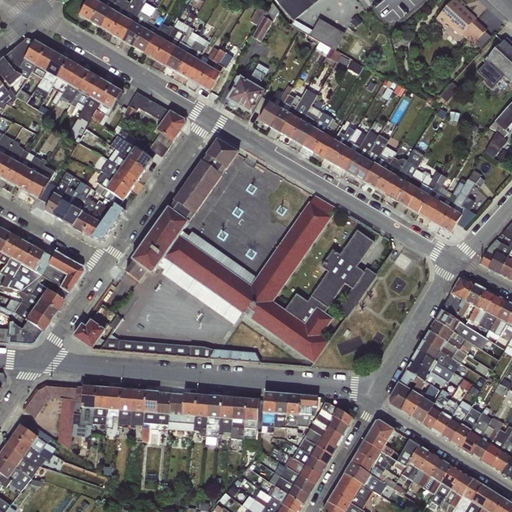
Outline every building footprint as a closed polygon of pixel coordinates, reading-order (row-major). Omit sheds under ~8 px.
[(88,0),(78,17),(89,23),(103,0),(88,0)] [(100,30),(118,0),(103,0),(89,23),(100,30)] [(118,0),(100,30),(111,36),(130,4),(126,2),(125,0),(118,0)] [(111,36),(122,42),(140,12),(136,9),(140,0),(132,0),(130,4),(111,36)] [(277,0),(293,20),(319,0),(277,0)] [(461,37),(477,19),(465,7),(466,5),(460,0),(454,0),(436,19),(442,26),(446,23),(461,37)] [(253,36),(262,42),(281,9),(273,4),(269,11),(260,6),(252,20),(259,25),(253,36)] [(178,21),(173,29),(155,62),(166,68),(196,17),(198,13),(192,10),(184,24),(178,21)] [(150,18),(140,12),(122,42),(133,49),(150,18)] [(144,55),(159,30),(154,27),(158,18),(153,15),(150,18),(133,49),(144,55)] [(166,68),(177,74),(199,37),(193,33),(201,20),(197,18),(196,17),(166,68)] [(319,19),(311,38),(339,49),(347,30),(319,19)] [(163,23),(159,30),(144,55),(155,62),(173,29),(163,23)] [(210,44),(199,37),(177,74),(188,81),(203,56),(210,44)] [(487,62),(477,73),(494,88),(504,78),(511,84),(511,82),(511,43),(507,39),(486,61),(487,62)] [(35,42),(26,40),(4,59),(13,71),(17,74),(24,61),(35,42)] [(46,48),(35,42),(24,61),(35,67),(46,48)] [(46,73),(57,54),(46,48),(35,67),(46,73)] [(208,59),(203,56),(188,81),(199,87),(220,51),(215,48),(208,59)] [(223,70),(224,69),(227,70),(233,59),(220,51),(199,87),(210,94),(223,70)] [(58,80),(69,61),(57,54),(46,73),(58,80)] [(13,71),(4,59),(0,62),(0,75),(10,88),(22,77),(17,74),(13,71)] [(35,67),(24,61),(17,74),(22,77),(27,81),(30,76),(35,67)] [(68,86),(79,67),(69,61),(58,80),(68,86)] [(229,108),(233,110),(238,108),(252,116),(265,92),(258,88),(269,71),(259,65),(249,82),(241,78),(237,79),(234,84),(235,86),(226,101),(229,103),(229,108)] [(35,67),(30,76),(40,83),(46,73),(35,67)] [(78,92),(90,74),(79,67),(68,86),(78,92)] [(53,89),(58,80),(46,73),(40,83),(35,92),(47,98),(53,89)] [(90,99),(100,80),(90,74),(78,92),(90,99)] [(10,88),(0,75),(0,82),(4,87),(8,93),(10,91),(10,88)] [(68,86),(58,80),(53,89),(59,93),(52,104),(56,107),(65,93),(68,86)] [(100,105),(111,86),(100,80),(90,99),(100,105)] [(78,92),(68,86),(65,93),(70,96),(74,99),(78,92)] [(122,93),(111,86),(100,105),(112,112),(122,93)] [(17,99),(27,105),(27,104),(30,99),(31,97),(20,90),(15,97),(10,91),(8,93),(4,87),(0,89),(0,102),(1,103),(5,104),(11,100),(14,103),(17,99)] [(273,97),(272,100),(258,122),(269,128),(290,95),(293,89),(288,87),(280,100),(273,97)] [(84,108),(90,99),(78,92),(74,99),(71,105),(76,108),(83,113),(86,108),(84,108)] [(162,123),(170,113),(136,94),(123,117),(133,121),(139,110),(162,123)] [(280,134),(302,99),(297,96),(295,98),(290,95),(269,128),(280,134)] [(71,105),(74,99),(70,96),(64,106),(69,109),(67,112),(72,115),(76,108),(71,105)] [(30,99),(27,104),(32,107),(35,102),(30,99)] [(100,105),(90,99),(84,108),(86,108),(95,114),(100,105)] [(312,105),(302,99),(280,134),(290,141),(311,107),(312,105)] [(104,126),(112,112),(100,105),(95,114),(93,119),(104,126)] [(41,107),(38,112),(49,118),(52,113),(41,107)] [(319,120),(322,114),(311,107),(290,141),(302,148),(319,120)] [(184,121),(170,113),(162,123),(157,131),(160,134),(173,143),(185,126),(184,121)] [(313,154),(333,120),(327,116),(323,123),(319,120),(302,148),(313,154)] [(340,124),(333,120),(313,154),(323,160),(342,130),(346,124),(342,121),(340,124)] [(78,144),(86,130),(85,129),(77,146),(69,142),(66,148),(73,152),(71,156),(80,161),(87,148),(78,144)] [(347,133),(342,130),(323,160),(334,166),(353,137),(354,132),(350,129),(347,133)] [(99,138),(86,130),(78,144),(87,148),(92,151),(99,138)] [(135,148),(153,161),(157,155),(149,149),(121,130),(117,137),(120,139),(113,149),(117,151),(128,158),(135,148)] [(354,178),(378,137),(370,132),(367,136),(345,173),(354,178)] [(487,152),(499,157),(508,137),(496,132),(487,152)] [(358,140),(353,137),(334,166),(345,173),(367,136),(362,133),(358,140)] [(173,143),(160,134),(149,149),(157,155),(163,159),(173,143)] [(0,153),(6,157),(14,141),(3,135),(2,138),(0,140),(0,153)] [(379,136),(378,137),(354,178),(364,184),(385,148),(383,146),(385,140),(379,136)] [(239,153),(217,140),(173,202),(175,203),(170,210),(168,209),(131,261),(133,263),(126,273),(140,283),(148,273),(153,276),(156,271),(234,327),(242,315),(314,365),(330,343),(322,337),(333,320),(325,314),(345,285),(352,290),(337,312),(347,319),(377,276),(367,269),(364,273),(357,268),(374,244),(357,232),(340,256),(333,252),(322,267),(328,273),(308,303),(297,295),(285,311),(274,303),(332,219),(338,210),(315,197),(310,204),(309,203),(258,278),(187,228),(239,153)] [(17,163),(24,151),(24,150),(19,147),(20,145),(14,141),(6,157),(17,163)] [(128,158),(146,171),(153,161),(135,148),(128,158)] [(394,159),(397,154),(385,148),(364,184),(375,191),(394,159)] [(27,169),(30,162),(26,160),(29,154),(24,151),(17,163),(27,169)] [(128,158),(117,151),(109,162),(120,169),(128,158)] [(409,163),(407,162),(386,197),(396,203),(416,170),(424,157),(416,152),(409,163)] [(39,175),(42,169),(37,167),(41,159),(35,156),(31,163),(30,162),(27,169),(39,175)] [(6,157),(0,166),(0,179),(6,182),(17,163),(6,157)] [(120,169),(138,182),(146,171),(128,158),(120,169)] [(386,197),(407,162),(394,159),(375,191),(386,197)] [(120,169),(109,162),(108,161),(101,172),(103,174),(113,180),(120,169)] [(17,163),(6,182),(17,189),(27,169),(17,163)] [(39,175),(50,182),(55,173),(43,166),(42,169),(39,175)] [(39,175),(27,169),(17,189),(28,195),(39,175)] [(113,180),(131,192),(138,182),(120,169),(113,180)] [(422,174),(416,170),(396,203),(407,209),(427,174),(425,173),(422,174)] [(75,179),(66,173),(57,189),(54,194),(63,199),(71,187),(75,179)] [(429,175),(427,174),(407,209),(417,216),(441,176),(436,173),(432,180),(429,175)] [(115,205),(120,209),(123,203),(105,190),(113,180),(103,174),(97,183),(100,185),(95,192),(114,206),(115,205)] [(50,182),(39,175),(28,195),(40,201),(49,184),(50,182)] [(429,222),(440,203),(447,192),(441,188),(446,179),(441,176),(417,216),(429,222)] [(105,190),(123,203),(131,192),(113,180),(105,190)] [(451,236),(463,216),(466,210),(469,212),(474,203),(467,199),(475,185),(468,181),(465,186),(440,229),(451,236)] [(77,190),(71,187),(63,199),(64,200),(63,203),(72,208),(85,186),(81,183),(77,190)] [(440,229),(465,186),(460,183),(453,195),(447,192),(440,203),(429,222),(440,229)] [(40,201),(48,206),(54,194),(57,189),(49,184),(40,201)] [(92,191),(85,186),(72,208),(83,214),(91,201),(86,199),(92,191)] [(63,199),(54,194),(48,206),(44,212),(54,217),(62,202),(63,203),(64,200),(63,199)] [(101,207),(91,201),(83,214),(92,219),(101,207)] [(63,203),(62,202),(54,217),(63,223),(72,208),(63,203)] [(102,223),(92,239),(99,243),(104,241),(125,212),(120,209),(115,205),(114,206),(110,212),(102,223)] [(110,212),(101,207),(92,219),(102,223),(110,212)] [(72,208),(63,223),(73,228),(83,214),(72,208)] [(92,219),(83,214),(73,228),(83,234),(92,219)] [(102,223),(92,219),(83,234),(92,239),(102,223)] [(511,223),(502,235),(511,243),(511,223)] [(0,249),(9,234),(0,228),(0,249)] [(21,240),(9,234),(0,249),(0,254),(9,260),(21,240)] [(486,253),(480,266),(488,270),(497,253),(504,241),(511,244),(511,243),(502,235),(486,253)] [(19,266),(31,246),(21,240),(9,260),(19,266)] [(497,253),(508,259),(511,249),(511,244),(504,241),(497,253)] [(32,271),(42,252),(31,246),(19,266),(31,272),(32,271)] [(45,266),(50,257),(42,252),(32,271),(40,276),(46,266),(45,266)] [(58,287),(68,293),(82,273),(81,268),(53,252),(50,257),(45,266),(46,266),(64,276),(58,287)] [(411,260),(401,253),(394,263),(404,270),(411,260)] [(508,259),(497,253),(488,270),(499,275),(508,259)] [(0,254),(0,262),(5,266),(9,260),(0,254)] [(511,275),(511,260),(508,259),(499,275),(509,281),(511,275)] [(19,266),(9,260),(5,266),(2,269),(0,271),(0,273),(5,277),(0,286),(5,288),(6,288),(16,271),(19,266)] [(40,276),(32,271),(31,272),(19,266),(16,271),(6,288),(12,290),(19,292),(40,276)] [(64,276),(46,266),(40,276),(43,278),(58,287),(64,276)] [(43,278),(40,276),(19,292),(32,295),(38,300),(45,289),(38,284),(43,278)] [(462,302),(473,284),(463,279),(460,279),(451,296),(462,302)] [(486,291),(473,284),(462,302),(475,309),(486,291)] [(53,295),(63,301),(68,293),(58,287),(53,295)] [(38,300),(56,312),(63,301),(53,295),(45,289),(38,300)] [(496,296),(486,291),(475,309),(486,314),(496,296)] [(32,295),(19,292),(18,295),(21,300),(20,303),(22,304),(31,310),(38,300),(32,295)] [(462,302),(451,296),(442,312),(454,319),(462,302)] [(507,302),(496,296),(486,314),(496,320),(507,302)] [(12,313),(19,303),(10,300),(5,309),(12,313)] [(31,310),(48,322),(56,312),(38,300),(31,310)] [(466,314),(470,317),(475,309),(462,302),(454,319),(460,322),(461,323),(466,314)] [(511,315),(511,304),(507,302),(496,320),(507,325),(511,315)] [(31,310),(22,304),(20,303),(19,303),(12,313),(17,316),(23,320),(31,310)] [(0,343),(6,344),(7,330),(0,329),(0,315),(10,323),(19,330),(25,322),(23,320),(17,316),(12,313),(5,309),(0,307),(0,343)] [(474,323),(479,326),(486,314),(475,309),(470,317),(467,323),(472,326),(474,323)] [(25,322),(41,333),(48,322),(31,310),(23,320),(25,322)] [(460,322),(454,319),(442,312),(436,322),(453,334),(460,322)] [(496,320),(486,314),(479,326),(489,331),(496,320)] [(95,316),(91,321),(105,331),(109,325),(95,316)] [(489,331),(500,337),(507,325),(496,320),(489,331)] [(86,328),(82,325),(73,338),(92,351),(106,331),(105,331),(91,321),(86,328)] [(7,330),(6,344),(27,346),(28,346),(30,345),(31,345),(32,344),(34,343),(41,333),(25,322),(19,330),(10,323),(7,323),(7,330)] [(453,334),(436,322),(430,332),(446,343),(448,344),(453,334)] [(453,334),(472,345),(499,362),(504,353),(505,351),(495,345),(491,342),(461,323),(460,322),(453,334)] [(510,342),(511,338),(511,327),(507,325),(500,337),(510,342)] [(500,337),(489,331),(487,335),(492,338),(491,342),(495,345),(500,337)] [(446,343),(430,332),(424,342),(441,352),(446,343)] [(448,344),(467,356),(472,345),(453,334),(448,344)] [(100,352),(261,364),(256,354),(214,351),(204,348),(119,341),(111,335),(100,352)] [(510,342),(500,337),(495,345),(505,351),(510,342)] [(441,352),(424,342),(418,351),(435,363),(441,352)] [(448,344),(446,343),(441,352),(460,364),(461,365),(467,356),(448,344)] [(418,351),(412,361),(430,372),(435,363),(418,351)] [(435,363),(454,374),(460,364),(441,352),(435,363)] [(412,361),(406,372),(420,380),(424,383),(424,382),(430,372),(412,361)] [(430,372),(447,383),(448,384),(454,374),(435,363),(430,372)] [(406,372),(399,384),(406,388),(410,381),(417,385),(420,380),(406,372)] [(424,382),(431,386),(434,382),(444,388),(447,383),(430,372),(424,382)] [(480,379),(476,386),(481,389),(486,382),(480,379)] [(417,385),(413,392),(423,399),(431,386),(424,382),(424,383),(420,380),(417,385)] [(469,383),(464,380),(459,387),(465,390),(469,383)] [(413,392),(417,385),(410,381),(406,388),(413,392)] [(487,383),(482,392),(487,395),(492,386),(487,383)] [(399,384),(389,401),(391,405),(401,412),(413,392),(406,388),(399,384)] [(59,444),(71,451),(72,436),(77,387),(46,385),(37,390),(23,410),(36,419),(44,406),(52,399),(62,400),(58,443),(59,444)] [(431,386),(423,399),(430,403),(437,390),(431,386)] [(83,387),(77,387),(72,436),(91,437),(93,425),(94,410),(82,409),(83,387)] [(82,409),(94,410),(95,388),(83,387),(82,409)] [(109,389),(95,388),(94,410),(106,411),(109,389)] [(476,398),(479,392),(472,388),(468,394),(476,398)] [(121,390),(109,389),(106,411),(119,412),(121,390)] [(133,391),(121,390),(119,412),(132,413),(133,391)] [(146,392),(133,391),(132,413),(144,414),(146,392)] [(159,393),(146,392),(144,414),(157,415),(159,393)] [(413,392),(401,412),(412,419),(423,399),(413,392)] [(172,395),(159,393),(157,415),(170,416),(172,395)] [(172,394),(172,395),(170,416),(182,417),(184,395),(172,394)] [(197,396),(184,395),(182,417),(195,418),(197,396)] [(276,396),(265,395),(263,415),(275,416),(276,396)] [(443,414),(450,402),(446,399),(440,395),(434,405),(433,408),(443,414)] [(210,397),(197,396),(195,418),(207,419),(210,397)] [(288,396),(276,396),(275,416),(286,417),(288,396)] [(300,397),(288,396),(286,417),(299,418),(299,416),(300,397)] [(222,398),(210,397),(207,419),(220,420),(222,398)] [(318,399),(300,397),(299,416),(312,416),(312,409),(317,409),(318,409),(318,399)] [(235,399),(222,398),(220,420),(233,421),(235,399)] [(247,400),(235,399),(233,421),(246,422),(247,400)] [(430,403),(423,399),(412,419),(423,426),(433,408),(434,405),(430,403)] [(259,401),(247,400),(246,422),(258,423),(259,401)] [(452,420),(459,407),(450,402),(443,414),(452,420)] [(337,410),(330,405),(326,404),(322,410),(333,417),(337,410)] [(461,425),(471,432),(479,420),(483,413),(484,410),(474,405),(469,413),(461,425)] [(452,420),(461,425),(469,413),(459,407),(452,420)] [(433,408),(423,426),(432,431),(443,414),(433,408)] [(299,416),(299,418),(286,417),(275,416),(263,415),(262,434),(274,435),(274,429),(288,430),(288,441),(297,441),(297,438),(302,438),(302,426),(308,426),(311,417),(315,417),(317,409),(312,409),(312,416),(299,416)] [(105,431),(106,411),(94,410),(93,425),(100,426),(100,431),(105,431)] [(333,417),(322,410),(316,420),(328,428),(334,418),(333,417)] [(334,418),(349,428),(354,421),(337,410),(333,417),(334,418)] [(119,420),(119,412),(106,411),(105,431),(106,431),(106,429),(113,430),(113,426),(118,427),(119,420)] [(130,428),(132,413),(119,412),(119,420),(123,421),(122,431),(129,431),(130,428)] [(144,421),(144,414),(132,413),(130,428),(134,429),(135,425),(142,426),(144,421)] [(479,420),(489,426),(493,419),(483,413),(479,420)] [(169,423),(170,416),(157,415),(144,414),(144,421),(169,423)] [(452,420),(443,414),(432,431),(441,437),(452,420)] [(205,438),(207,419),(195,418),(194,425),(193,433),(199,433),(202,437),(205,438)] [(344,438),(349,428),(334,418),(328,428),(344,438)] [(220,420),(207,419),(205,438),(211,438),(211,449),(217,449),(218,439),(220,420)] [(503,424),(493,419),(489,426),(482,438),(491,445),(498,433),(503,424)] [(226,427),(232,428),(233,421),(220,420),(218,439),(225,440),(226,427)] [(328,428),(316,420),(310,430),(322,438),(328,428)] [(461,425),(452,420),(441,437),(450,443),(461,425)] [(471,432),(482,438),(489,426),(479,420),(471,432)] [(246,422),(233,421),(232,428),(231,440),(244,442),(246,422)] [(258,423),(246,422),(244,442),(244,443),(256,443),(258,423)] [(379,422),(376,423),(364,443),(382,453),(394,432),(379,422)] [(193,433),(194,425),(182,424),(169,423),(169,427),(172,427),(172,431),(193,433)] [(471,432),(461,425),(450,443),(461,450),(461,449),(471,432)] [(13,437),(31,449),(39,439),(20,426),(13,437)] [(504,436),(498,433),(491,445),(502,451),(511,432),(511,429),(509,427),(504,436)] [(338,447),(344,438),(328,428),(322,438),(338,447)] [(322,438),(310,430),(304,440),(317,447),(322,438)] [(482,438),(471,432),(461,449),(471,456),(482,438)] [(511,458),(511,457),(511,432),(502,451),(511,458)] [(6,447),(24,460),(31,449),(13,437),(6,447)] [(333,457),(338,447),(322,438),(317,447),(333,457)] [(491,445),(482,438),(471,456),(481,462),(491,445)] [(47,445),(39,439),(31,449),(40,456),(60,469),(71,451),(59,444),(56,450),(47,445)] [(317,447),(304,440),(299,449),(311,456),(317,447)] [(419,448),(410,442),(397,463),(407,469),(409,465),(419,448)] [(382,453),(364,443),(358,453),(376,464),(382,453)] [(502,451),(491,445),(481,462),(491,468),(502,451)] [(0,455),(0,457),(17,470),(24,460),(6,447),(0,455)] [(290,457),(293,459),(299,449),(294,447),(289,456),(290,457)] [(327,466),(333,457),(317,447),(311,456),(327,466)] [(430,454),(419,448),(409,465),(420,471),(430,454)] [(31,449),(24,460),(30,464),(37,467),(40,463),(37,461),(40,456),(31,449)] [(311,456),(299,449),(293,459),(305,466),(311,456)] [(511,458),(502,451),(491,468),(501,475),(511,458)] [(376,464),(358,453),(351,464),(369,475),(376,464)] [(397,463),(382,453),(376,464),(386,470),(388,471),(390,467),(393,469),(397,463)] [(441,461),(430,454),(420,471),(430,478),(441,461)] [(321,476),(327,466),(311,456),(305,466),(321,476)] [(0,474),(9,480),(17,470),(0,457),(0,474)] [(284,467),(287,469),(293,459),(290,457),(284,467)] [(511,481),(511,457),(511,458),(501,475),(511,481)] [(305,466),(293,459),(287,469),(300,476),(305,466)] [(30,464),(24,460),(17,470),(31,480),(40,468),(37,467),(30,464)] [(452,468),(441,461),(430,478),(441,485),(452,468)] [(402,474),(407,469),(397,463),(393,469),(402,474)] [(369,475),(351,464),(345,475),(362,486),(365,487),(372,476),(369,475)] [(382,476),(386,470),(376,464),(369,475),(372,476),(390,488),(399,494),(402,489),(395,485),(396,484),(382,476)] [(282,478),(287,469),(284,467),(280,465),(275,474),(282,478)] [(413,482),(420,471),(409,465),(407,469),(402,474),(402,475),(408,479),(413,482)] [(315,487),(321,476),(305,466),(300,476),(315,487)] [(463,475),(452,468),(441,485),(452,492),(463,475)] [(300,476),(287,469),(282,478),(294,486),(300,476)] [(22,493),(31,480),(17,470),(9,480),(10,485),(22,493)] [(424,489),(430,478),(420,471),(413,482),(424,489)] [(9,480),(0,474),(0,483),(7,488),(10,485),(9,480)] [(276,488),(282,478),(275,474),(269,483),(276,488)] [(362,486),(345,475),(339,484),(357,495),(362,486)] [(473,481),(463,475),(452,492),(462,498),(473,481)] [(310,496),(315,487),(300,476),(294,486),(310,496)] [(390,488),(372,476),(365,487),(373,493),(378,496),(380,492),(385,495),(390,488)] [(294,486),(282,478),(276,488),(288,496),(294,486)] [(434,495),(441,485),(430,478),(424,489),(434,495)] [(482,486),(473,481),(462,498),(471,504),(482,486)] [(357,495),(339,484),(334,494),(351,505),(357,495)] [(445,502),(452,492),(441,485),(434,495),(445,502)] [(310,496),(294,486),(288,496),(304,506),(310,496)] [(365,487),(362,486),(357,495),(367,501),(373,493),(365,487)] [(493,493),(482,486),(471,504),(482,510),(493,493)] [(238,492),(233,487),(227,494),(233,498),(238,492)] [(127,488),(126,497),(136,498),(137,488),(127,488)] [(288,496),(276,488),(270,498),(282,505),(288,496)] [(430,501),(434,495),(424,489),(419,495),(430,501)] [(258,490),(252,499),(255,500),(261,491),(258,490)] [(270,511),(278,511),(282,505),(270,498),(261,491),(255,500),(266,509),(270,511)] [(455,509),(462,498),(452,492),(445,502),(455,509)] [(495,511),(503,500),(493,493),(482,510),(484,511),(495,511)] [(346,511),(351,505),(334,494),(328,503),(342,511),(346,511)] [(367,501),(357,495),(351,505),(362,511),(365,511),(371,503),(367,501)] [(434,495),(430,501),(441,508),(445,502),(434,495)] [(300,511),(304,506),(288,496),(282,505),(292,511),(300,511)] [(248,511),(255,500),(252,499),(251,498),(246,504),(244,504),(242,507),(248,511)] [(465,511),(471,504),(462,498),(455,509),(453,511),(465,511)] [(0,499),(0,511),(1,511),(7,511),(8,511),(10,507),(1,501),(0,499)] [(270,511),(266,509),(255,500),(248,511),(249,511),(270,511)] [(510,511),(511,509),(511,505),(503,500),(495,511),(510,511)] [(423,511),(428,504),(424,501),(418,511),(419,511),(423,511)] [(342,511),(328,503),(322,511),(342,511)]
